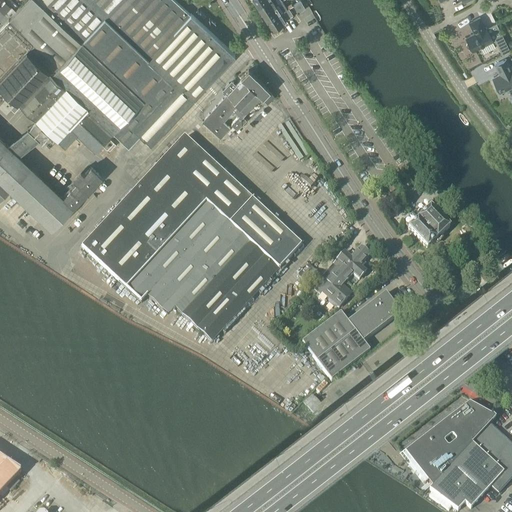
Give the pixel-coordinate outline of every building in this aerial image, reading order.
[(50,131),(64,144),(76,132),(94,149),(101,143),(109,150),(115,143),(107,135),(112,131),(128,145),(140,133),(150,143),(233,54),(191,14),(189,14),(173,0),(25,0),(11,15),(5,21),(11,27),(14,23),(32,41),(1,75),(0,74),(0,83),(9,92),(0,101),(0,105),(6,111),(10,106),(14,110),(21,103),(36,118),(50,131)] [(0,0),(0,21),(3,24),(5,21),(11,15),(7,11),(5,13),(0,8),(0,3),(1,4),(5,1),(3,0),(0,0)] [(265,0),(257,6),(262,13),(282,0),(281,0),(265,0)] [(275,4),(262,13),(266,20),(286,8),(283,3),(282,0),(275,4)] [(299,0),(298,0),(293,4),(298,12),(304,8),(299,0)] [(286,8),(266,20),(269,24),(272,29),(279,24),(285,20),(283,17),(290,12),(287,7),(286,8)] [(478,31),(465,37),(467,41),(466,42),(466,44),(467,46),(469,47),(470,46),(472,50),(492,40),(493,41),(494,41),(500,54),(509,50),(501,34),(492,39),(486,27),(485,27),(479,17),(468,22),(472,30),(477,27),(478,31)] [(500,74),(492,78),(499,91),(506,88),(510,95),(511,93),(511,68),(510,69),(505,59),(495,64),(500,74)] [(233,87),(228,83),(224,87),(228,91),(201,121),(220,138),(230,127),(223,121),(234,110),(239,115),(231,124),(237,129),(245,120),(241,116),(242,115),(243,116),(249,110),(248,109),(261,96),(267,102),(274,95),(268,90),(269,90),(248,70),(240,78),(241,79),(233,87)] [(0,199),(2,201),(12,188),(52,226),(100,176),(91,166),(61,198),(17,157),(42,138),(50,131),(36,118),(30,126),(5,145),(0,140),(0,199)] [(264,214),(251,202),(183,139),(81,250),(125,291),(139,304),(146,297),(160,311),(167,304),(174,310),(200,283),(252,227),(264,214)] [(396,182),(386,189),(389,194),(399,187),(396,182)] [(405,222),(405,224),(405,227),(408,230),(427,250),(449,228),(429,208),(416,221),(411,217),(405,222)] [(264,214),(174,310),(210,344),(300,248),(264,214)] [(481,252),(477,248),(468,255),(472,260),(481,252)] [(369,257),(360,249),(350,260),(344,254),(333,266),(340,272),(337,274),(339,276),(338,277),(345,283),(351,276),(358,282),(365,274),(359,268),(369,257)] [(319,276),(308,266),(298,277),(309,287),(319,276)] [(345,283),(338,277),(339,276),(337,274),(340,272),(333,266),(320,280),(322,281),(314,291),(319,296),(320,294),(328,301),(327,303),(328,305),(332,309),(334,309),(336,308),(338,310),(350,295),(341,287),(344,283),(345,283)] [(347,325),(362,345),(400,315),(385,295),(347,325)] [(362,345),(347,325),(340,316),(301,346),(331,384),(369,354),(362,345)] [(429,486),(431,488),(447,471),(479,436),(495,420),(497,416),(491,413),(491,414),(486,411),(484,414),(479,410),(480,408),(469,402),(400,455),(409,467),(411,465),(417,474),(415,475),(426,488),(429,486)] [(504,487),(511,478),(511,450),(490,431),(492,429),(490,427),(496,421),(495,420),(479,436),(447,471),(431,488),(433,491),(429,493),(455,511),(459,511),(465,506),(471,511),(493,488),(499,494),(504,487)] [(19,474),(0,461),(0,494),(5,489),(9,493),(24,477),(19,474)]
